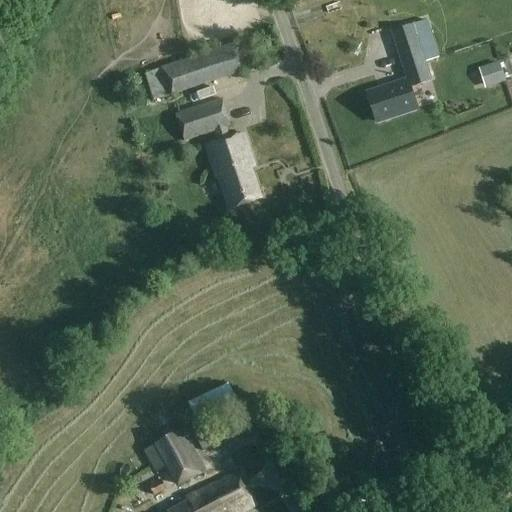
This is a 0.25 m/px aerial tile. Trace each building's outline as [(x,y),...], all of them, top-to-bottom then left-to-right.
[(238,42),(159,67),(169,96),(247,70),(238,42)] [(431,81),(420,47),(399,53),(408,81),(367,94),(377,123),(417,109),(410,88),(431,81)] [(206,103),(227,98),(224,85),(203,90),(206,103)] [(219,179),(229,209),(230,209),(261,199),(251,168),(254,167),(243,134),(229,138),(226,128),(230,127),(221,100),(176,115),(185,142),(215,132),(218,142),(206,146),(217,179),(219,179)] [(184,427),(143,450),(156,473),(167,466),(178,485),(208,469),(184,427)] [(243,511),(254,507),(239,472),(186,498),(188,502),(168,511),(243,511)]
